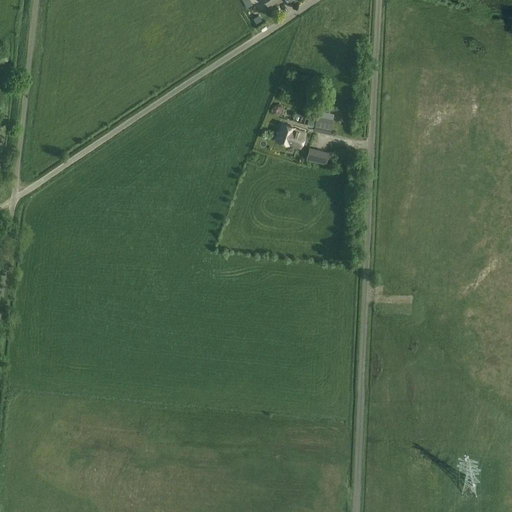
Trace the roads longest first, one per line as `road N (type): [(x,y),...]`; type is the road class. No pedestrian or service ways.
road 1 (unclassified): [(356,511),(378,0)]
road 2 (unclassified): [(0,208),(316,0)]
